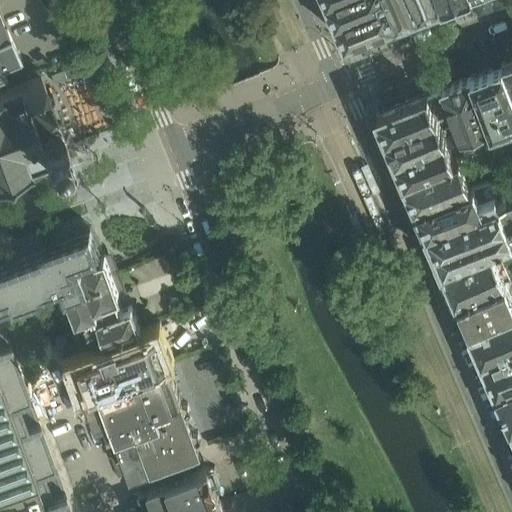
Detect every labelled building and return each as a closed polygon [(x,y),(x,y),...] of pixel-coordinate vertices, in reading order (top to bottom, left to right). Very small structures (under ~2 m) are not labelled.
[(386,0),(327,0),(337,20),(386,0)] [(387,0),(386,0),(337,20),(344,36),(350,38),(396,21),(387,0)] [(418,12),(413,0),(387,0),(396,21),(418,12)] [(442,3),(440,0),(413,0),(418,12),(442,3)] [(17,52),(7,29),(5,30),(0,17),(0,67),(18,60),(15,53),(17,52)] [(511,59),(503,62),(511,85),(511,59)] [(511,85),(503,62),(471,75),(493,130),(511,122),(511,85)] [(41,73),(41,71),(0,86),(0,172),(24,163),(25,165),(27,165),(26,163),(69,147),(69,145),(67,145),(56,116),(60,115),(59,112),(57,113),(51,97),(53,96),(52,94),(48,95),(40,74),(41,73)] [(496,137),(493,130),(471,75),(443,87),(443,88),(451,110),(457,124),(460,131),(468,152),(485,146),(484,142),(496,137)] [(451,110),(443,88),(437,90),(444,106),(438,108),(441,114),(451,110)] [(377,113),(387,135),(438,115),(428,93),(377,113)] [(438,115),(387,135),(396,156),(447,136),(438,115)] [(450,134),(460,131),(457,124),(448,128),(450,134)] [(447,136),(396,156),(406,179),(455,158),(455,156),(447,136)] [(455,158),(406,179),(418,207),(473,186),(472,185),(465,168),(461,160),(460,156),(459,155),(455,156),(455,158)] [(473,186),(418,207),(427,229),(500,201),(499,199),(491,178),(475,185),(475,184),(472,185),(473,186)] [(500,201),(427,229),(443,266),(511,238),(511,195),(507,197),(507,196),(499,199),(500,201)] [(92,225),(0,259),(0,383),(47,511),(71,511),(17,362),(0,316),(0,294),(8,291),(10,297),(63,278),(67,290),(113,273),(105,255),(99,257),(98,255),(102,254),(92,225)] [(446,270),(458,300),(506,280),(493,250),(446,270)] [(113,273),(67,290),(57,294),(66,320),(84,313),(96,343),(142,327),(133,303),(122,307),(117,293),(120,292),(113,273)] [(511,293),(506,280),(458,300),(471,329),(511,311),(511,293)] [(511,311),(471,329),(484,359),(511,346),(511,311)] [(87,392),(168,362),(169,362),(162,342),(162,341),(156,327),(156,326),(74,356),(87,392)] [(511,346),(484,359),(497,391),(511,384),(511,346)] [(168,362),(87,392),(97,421),(179,391),(169,363),(169,364),(168,362)] [(0,511),(47,511),(0,383),(0,511)] [(511,384),(497,391),(511,424),(511,423),(511,384)] [(183,402),(179,391),(97,421),(110,457),(112,456),(119,476),(153,464),(156,467),(170,462),(171,457),(180,454),(183,457),(191,454),(192,450),(200,447),(198,443),(202,439),(199,431),(193,430),(188,415),(191,411),(189,403),(183,402)] [(139,492),(146,511),(151,511),(157,510),(157,511),(193,511),(221,501),(215,485),(222,483),(215,465),(209,468),(208,466),(139,492)] [(225,511),(221,501),(193,511),(225,511)]
